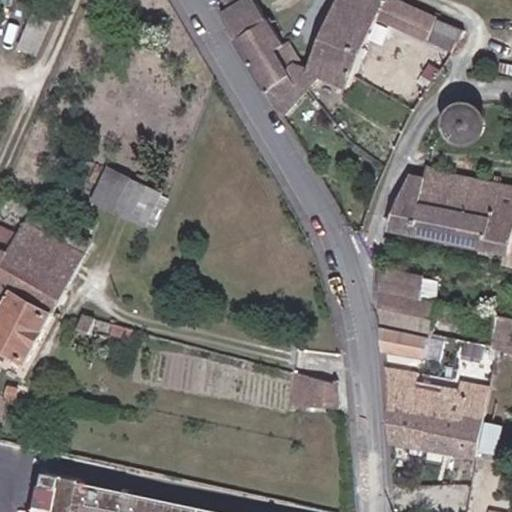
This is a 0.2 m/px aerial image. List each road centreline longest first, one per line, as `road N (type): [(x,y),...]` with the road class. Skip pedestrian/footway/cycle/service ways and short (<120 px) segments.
road 1 (unclassified): [(0,446),(316,511)]
road 2 (tertiary): [(199,0),(333,226),(350,272)]
road 3 (unclassified): [(511,89),(461,83),(428,109),(350,272)]
road 4 (tertiary): [(350,272),(367,315),(379,511)]
